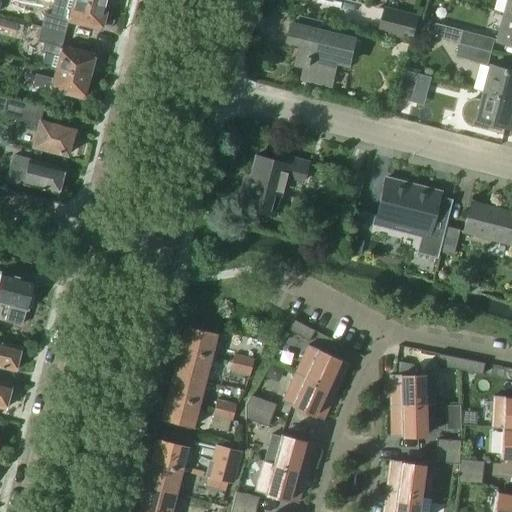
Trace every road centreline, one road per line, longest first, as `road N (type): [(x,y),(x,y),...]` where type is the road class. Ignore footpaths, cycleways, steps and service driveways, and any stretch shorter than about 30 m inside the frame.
road 1 (tertiary): [(102,511),(210,91)]
road 2 (residential): [(314,511),(339,423),(381,343),(401,336),(511,360)]
road 3 (residential): [(511,170),(210,91)]
road 4 (tertiary): [(90,226),(17,511)]
road 5 (tertiary): [(149,0),(90,226)]
